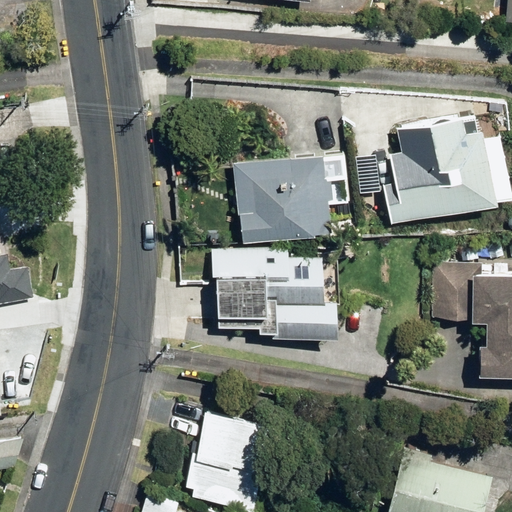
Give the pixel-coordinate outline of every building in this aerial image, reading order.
[(385,184),(390,223),(498,208),(488,134),(465,137),(463,122),(398,131),(402,154),(392,155),(396,183),(385,184)] [(233,158),(243,238),(312,231),(312,229),(330,227),(327,194),(333,193),(331,172),(326,172),(323,149),(233,158)] [(289,253),(288,243),(216,245),(220,324),(260,322),(260,327),(272,327),(272,334),(338,331),(337,294),(324,294),(323,251),(289,253)] [(0,304),(32,300),(27,267),(11,270),(9,255),(0,256),(0,304)] [(511,269),(483,269),(483,260),(431,258),(430,315),(488,316),(487,341),(482,341),(481,372),(511,372),(511,269)] [(0,439),(0,467),(12,466),(21,436),(0,439)] [(481,511),(491,469),(430,455),(431,450),(402,444),(389,511),(388,511),(481,511)] [(218,451),(192,446),(184,493),(254,506),(263,456),(218,447),(218,451)] [(149,490),(143,509),(152,511),(168,511),(170,505),(176,507),(178,498),(149,490)]
